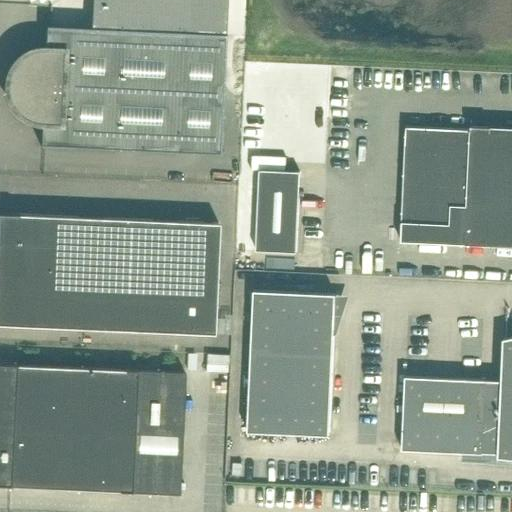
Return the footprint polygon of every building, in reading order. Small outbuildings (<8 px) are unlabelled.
[(5,92),(5,95),(6,98),(8,102),(9,105),(11,107),(13,110),(16,113),(18,115),(21,117),(24,119),(27,120),(30,122),(33,123),(37,123),(40,124),(39,146),(219,154),(225,34),(45,26),(44,48),(40,48),(37,49),(34,49),(31,50),(27,51),(24,53),(22,54),(19,56),(16,58),(14,61),(12,63),(10,66),(8,69),(7,72),(6,75),(5,78),(5,82),(4,85),(4,88),(5,92)] [(470,127),(470,130),(406,127),(401,242),(511,246),(511,131),(491,131),(491,128),(470,127)] [(296,253),(300,172),(259,170),(255,251),(296,253)] [(0,324),(213,334),(218,223),(0,213),(0,324)] [(322,254),(322,235),(298,235),(298,254),(322,254)] [(335,294),(254,291),(247,432),(329,436),(335,294)] [(504,381),(405,376),(402,450),(511,454),(511,341),(506,342),(504,381)] [(0,363),(0,485),(10,486),(178,494),(184,372),(0,363)]
